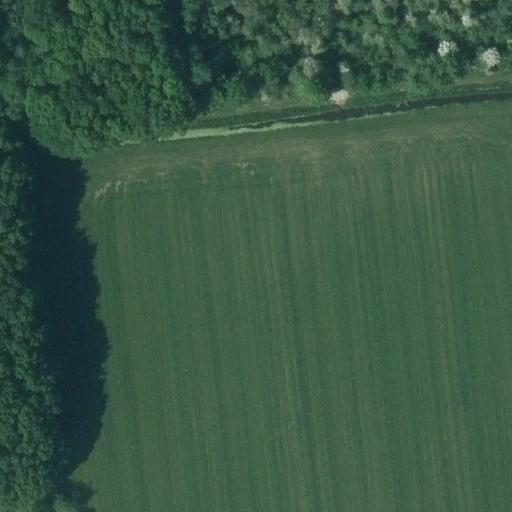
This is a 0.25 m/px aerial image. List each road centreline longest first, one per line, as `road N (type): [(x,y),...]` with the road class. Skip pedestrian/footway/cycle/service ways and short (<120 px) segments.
road 1 (track): [(0,112),(10,125),(80,128),(511,75)]
road 2 (track): [(0,485),(40,471),(46,445),(10,125)]
